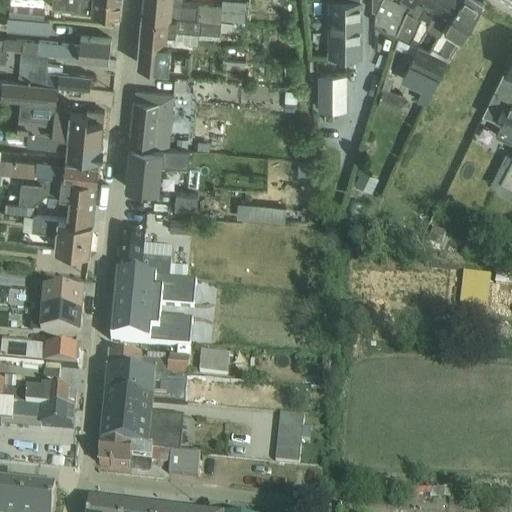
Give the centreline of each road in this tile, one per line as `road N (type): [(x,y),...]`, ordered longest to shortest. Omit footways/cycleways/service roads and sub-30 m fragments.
road 1 (residential): [(133,0),(85,480)]
road 2 (residential): [(356,511),(85,480)]
